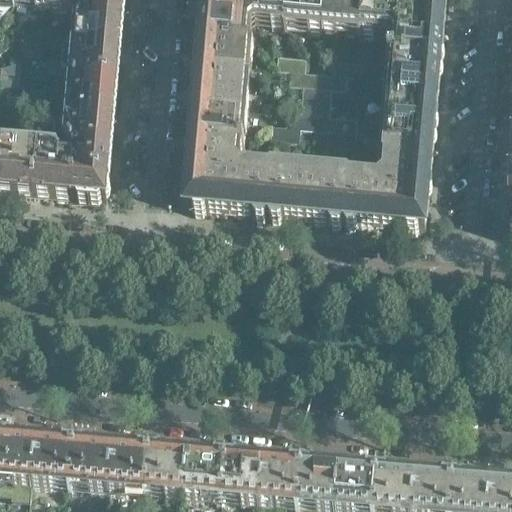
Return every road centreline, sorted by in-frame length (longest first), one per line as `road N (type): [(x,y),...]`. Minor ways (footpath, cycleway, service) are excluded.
road 1 (tertiary): [(0,397),(511,451)]
road 2 (tertiary): [(473,287),(145,259)]
road 3 (residential): [(497,0),(473,287)]
road 4 (residential): [(145,259),(169,0)]
road 5 (tertiary): [(145,259),(0,242)]
